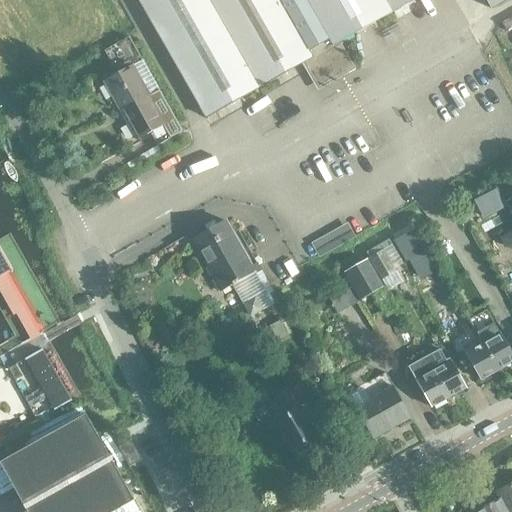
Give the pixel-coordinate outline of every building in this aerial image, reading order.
[(137,0),(205,119),(301,65),(305,63),(317,85),(345,69),(348,73),(354,69),(340,43),(416,0),(484,0),(491,10),(507,0),(137,0)] [(104,82),(120,112),(158,91),(129,37),(105,51),(118,75),(104,82)] [(149,133),(157,146),(181,133),(158,91),(120,112),(136,141),(149,133)] [(224,220),(216,225),(213,220),(204,225),(207,231),(192,239),(222,290),(233,284),(233,285),(238,282),(238,281),(253,272),(268,298),(259,303),(255,298),(242,305),(249,317),(266,307),(274,321),(283,316),(270,293),(272,292),(258,268),(254,270),(224,220)] [(351,221),(313,239),(319,253),(357,236),(351,221)] [(383,279),(396,271),(382,250),(370,257),(383,279)] [(10,272),(5,263),(0,253),(0,285),(16,315),(18,313),(30,334),(37,330),(6,274),(10,272)] [(366,259),(344,273),(361,300),(383,287),(366,259)] [(345,282),(326,293),(338,314),(356,303),(345,282)] [(448,336),(462,330),(449,305),(436,312),(448,336)] [(482,345),(497,371),(511,362),(511,356),(498,331),(490,336),(492,339),(482,345)] [(471,346),(463,351),(479,381),(497,371),(482,345),(473,350),(471,346)] [(425,358),(448,398),(465,389),(443,348),(425,358)] [(53,411),(71,401),(41,350),(23,360),(53,411)] [(408,368),(431,408),(448,398),(425,358),(408,368)] [(372,440),(397,426),(410,418),(391,384),(367,398),(361,387),(344,397),(350,407),(353,406),(372,440)] [(261,389),(245,398),(251,408),(267,399),(261,389)] [(292,455),(296,452),(298,455),(308,450),(306,446),(318,439),(299,407),(273,422),(292,455)] [(0,465),(25,511),(114,511),(135,501),(86,412),(0,459),(0,465)] [(117,447),(129,467),(141,461),(130,440),(117,447)] [(511,511),(511,483),(496,492),(507,511),(511,511)] [(507,511),(496,492),(495,493),(499,499),(476,511),(507,511)]
